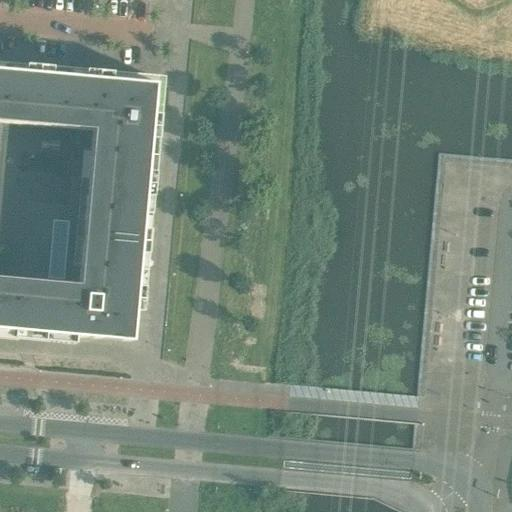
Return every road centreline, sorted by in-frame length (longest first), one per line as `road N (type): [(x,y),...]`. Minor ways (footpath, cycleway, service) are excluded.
road 1 (tertiary): [(481,511),(474,483),(443,465),(85,431)]
road 2 (tertiary): [(83,461),(374,488),(423,511)]
road 3 (residential): [(0,20),(152,33)]
